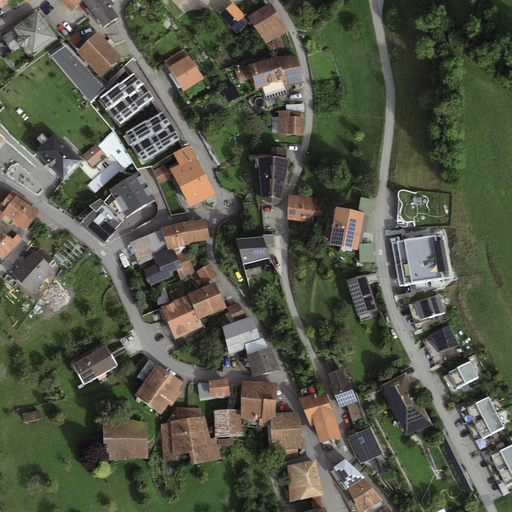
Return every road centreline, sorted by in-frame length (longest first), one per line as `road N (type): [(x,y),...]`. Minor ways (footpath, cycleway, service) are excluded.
road 1 (residential): [(492,511),(399,330),(383,277),(389,121),(373,6)]
road 2 (residential): [(347,452),(283,276),(284,207),(307,131),(306,81),(294,33),(271,0)]
road 3 (residential): [(285,380),(192,372),(152,351),(105,254)]
road 4 (residential): [(217,213),(220,198),(196,145),(136,52),(118,1)]
road 5 (residential): [(285,380),(254,315),(217,271),(210,246),(217,213)]
road 6 (residential): [(217,213),(164,223),(105,254)]
